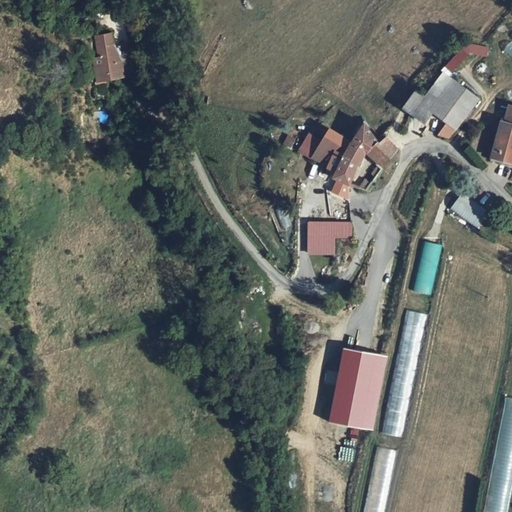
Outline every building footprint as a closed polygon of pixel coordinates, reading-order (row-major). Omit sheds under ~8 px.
[(108,35),(91,41),(95,61),(89,63),(90,73),(94,72),(95,86),(124,79),(122,63),(117,65),(108,35)] [(469,38),(446,64),(454,71),(471,50),(482,59),(487,53),(469,38)] [(511,59),(511,47),(509,45),(503,53),(511,59)] [(475,101),(440,74),(421,100),(409,116),(421,125),(429,114),(444,125),(453,131),(475,101)] [(409,116),(421,100),(412,93),(400,109),(409,116)] [(511,106),(508,106),(503,123),(500,122),(490,161),(511,166),(511,106)] [(334,178),(350,185),(361,154),(362,151),(379,142),(366,123),(352,143),(331,128),(323,140),(309,132),(309,134),(301,150),(330,168),(328,172),(336,175),(334,178)] [(453,131),(444,125),(436,136),(446,140),(453,131)] [(399,150),(388,138),(379,142),(362,151),(361,154),(383,171),(399,150)] [(461,193),(450,209),(478,228),(489,212),(461,193)] [(351,236),(352,224),(309,223),(309,235),(334,236),(351,236)] [(334,236),(309,235),(308,252),(333,253),(334,236)] [(422,241),(413,292),(432,295),(441,245),(422,241)] [(417,370),(425,314),(406,311),(398,368),(417,370)] [(340,348),(328,423),(374,430),(386,356),(340,348)] [(384,434),(403,436),(407,397),(388,395),(384,434)] [(511,398),(505,397),(483,511),(506,511),(511,485),(511,398)] [(376,447),(363,511),(383,511),(396,451),(376,447)]
